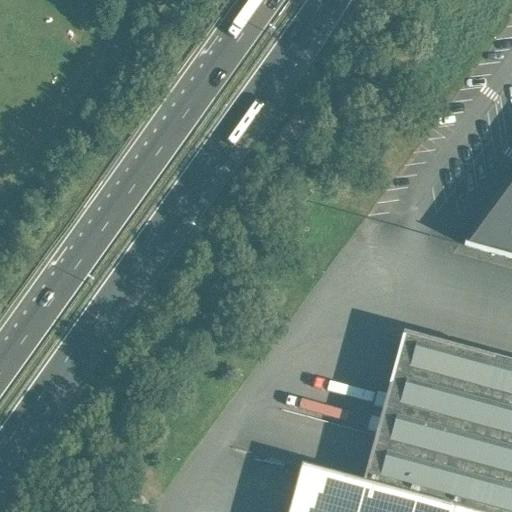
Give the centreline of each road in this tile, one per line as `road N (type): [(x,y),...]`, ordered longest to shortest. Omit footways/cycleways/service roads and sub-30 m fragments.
road 1 (unclassified): [(14,511),(379,0)]
road 2 (motorway): [(0,454),(325,0)]
road 3 (motorway): [(267,0),(0,373)]
road 4 (unknown): [(511,102),(399,250),(511,289)]
